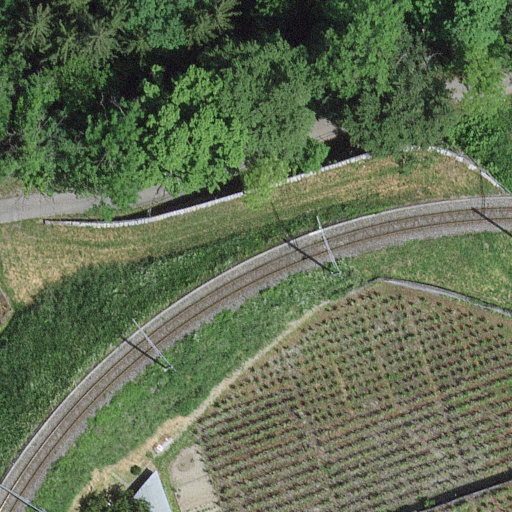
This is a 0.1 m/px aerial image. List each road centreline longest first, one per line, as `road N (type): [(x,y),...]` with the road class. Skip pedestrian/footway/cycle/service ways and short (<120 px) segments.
road 1 (unclassified): [(511,76),(381,99),(155,189),(0,212)]
road 2 (unclassified): [(0,62),(153,82),(246,52),(350,0)]
